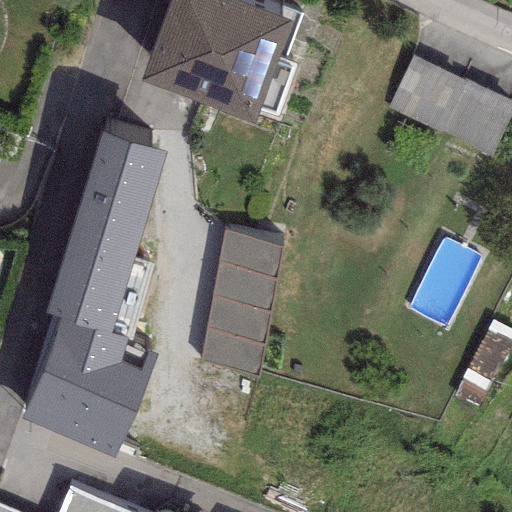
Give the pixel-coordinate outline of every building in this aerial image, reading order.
[(282,61),(300,14),(283,7),(279,18),(231,0),(169,0),(138,81),(253,125),(259,111),(273,117),(292,65),(282,61)] [(511,110),(511,100),(410,55),(387,110),(493,155),(511,110)] [(132,258),(165,154),(99,133),(44,314),(59,319),(20,420),(112,460),(154,356),(123,345),(125,340),(128,340),(150,264),(132,258)] [(198,361),(256,378),(280,249),(222,231),(198,361)] [(0,511),(123,511),(70,489),(59,511),(9,511),(0,508),(0,511)]
